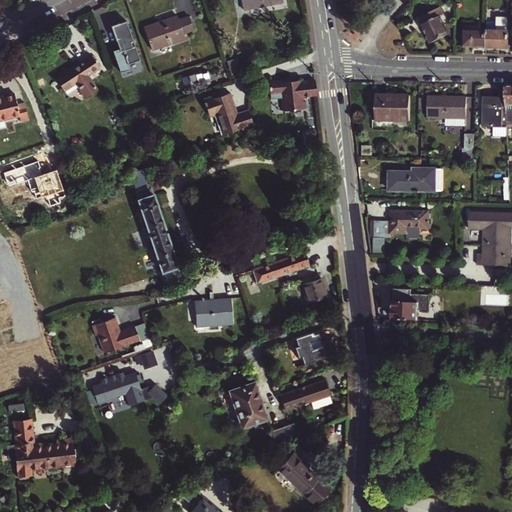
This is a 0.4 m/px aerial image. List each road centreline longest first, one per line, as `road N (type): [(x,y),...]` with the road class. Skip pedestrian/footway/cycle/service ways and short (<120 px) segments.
road 1 (secondary): [(329,61),(366,372),(360,511)]
road 2 (tertiary): [(361,64),(511,69)]
